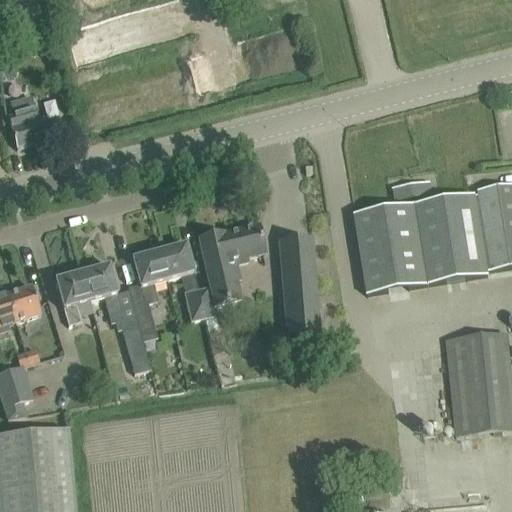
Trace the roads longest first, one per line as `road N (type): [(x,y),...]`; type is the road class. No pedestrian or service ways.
road 1 (residential): [(275,124),(279,162),(0,239)]
road 2 (tertiary): [(0,202),(275,124)]
road 3 (tertiary): [(275,124),(511,67)]
